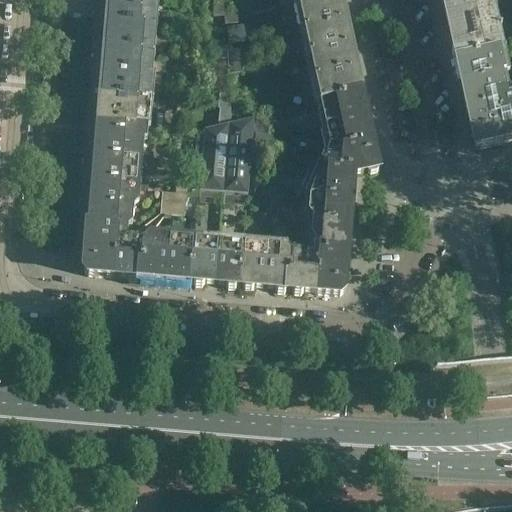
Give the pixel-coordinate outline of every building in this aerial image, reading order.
[(151,29),(153,1),(153,0),(81,0),(109,2),(107,26),(151,29)] [(338,0),(294,0),(298,12),(339,3),(338,1),(338,0)] [(488,10),(485,0),(440,0),(445,19),(488,10)] [(344,26),(341,15),(343,12),(342,6),(339,4),(339,3),(298,12),(303,36),(344,26)] [(223,16),(223,4),(213,6),(212,18),(224,19),(223,16)] [(493,34),(488,10),(445,19),(450,43),(493,34)] [(237,25),(236,15),(223,16),(224,19),(224,26),(237,25)] [(237,35),(237,25),(224,26),(225,35),(225,36),(237,35)] [(149,56),(151,29),(107,26),(104,50),(130,52),(130,56),(149,57),(149,56)] [(349,50),(344,26),(303,36),(308,59),(349,50)] [(499,58),(493,34),(450,43),(453,54),(451,56),(452,63),(455,65),(456,67),(499,58)] [(226,53),(226,49),(216,48),(216,61),(218,61),(226,62),(226,53)] [(147,78),(149,57),(130,56),(130,52),(104,50),(103,61),(101,63),(100,70),(103,72),(102,75),(147,79),(147,78)] [(354,74),(349,50),(308,59),(313,83),(354,74)] [(226,62),(227,65),(239,65),(238,53),(226,53),(226,62)] [(504,81),(499,58),(456,67),(456,69),(454,71),(456,79),(459,80),(461,91),(501,82),(504,82),(504,81)] [(227,74),(227,65),(226,62),(218,61),(217,73),(227,74)] [(240,75),(239,65),(227,65),(227,74),(227,75),(240,75)] [(361,93),(360,87),(357,85),(354,74),(313,83),(319,107),(360,98),(359,96),(361,93)] [(147,105),(149,79),(149,78),(147,78),(147,79),(102,75),(101,87),(99,89),(98,96),(100,98),(100,101),(147,105)] [(241,85),(240,75),(227,75),(228,85),(241,85)] [(505,98),(501,82),(461,91),(467,118),(495,112),(492,101),(505,98)] [(230,111),(229,102),(229,99),(220,98),(219,110),(220,110),(230,111)] [(365,122),(363,113),(365,110),(363,103),(361,102),(360,98),(319,107),(324,131),(365,122)] [(511,144),(511,103),(506,105),(505,98),(492,101),(495,112),(503,147),(511,144)] [(246,123),(240,99),(229,102),(230,111),(231,127),(246,123)] [(98,124),(98,127),(143,131),(145,131),(147,105),(100,101),(99,113),(96,115),(96,122),(98,124)] [(231,127),(230,111),(220,110),(219,129),(231,127)] [(503,147),(495,112),(467,118),(475,153),(503,147)] [(247,198),(251,146),(253,122),(246,123),(231,127),(219,129),(204,133),(203,146),(201,164),(200,176),(199,188),(199,194),(222,196),(247,198)] [(371,147),(365,122),(324,131),(329,153),(337,154),(371,147)] [(98,131),(97,136),(139,139),(142,139),(142,135),(143,131),(98,127),(98,131)] [(137,163),(139,139),(97,136),(97,138),(95,140),(94,146),(96,149),(95,160),(137,163)] [(201,164),(203,146),(177,144),(175,162),(184,163),(189,163),(201,164)] [(377,175),(371,147),(337,154),(329,153),(321,172),(351,174),(352,180),(366,177),(369,179),(375,178),(377,175)] [(135,187),(137,163),(95,160),(95,162),(93,164),(92,170),(94,173),(93,184),(135,187)] [(200,176),(201,164),(189,163),(188,175),(200,176)] [(350,204),(352,180),(351,174),(321,172),(308,201),(350,204)] [(199,188),(200,176),(188,175),(188,183),(187,187),(199,188)] [(133,209),(135,187),(93,184),(93,186),(91,188),(90,195),(92,197),(91,208),(129,211),(129,212),(130,212),(133,209)] [(199,199),(199,194),(199,188),(187,187),(186,199),(199,199)] [(222,196),(199,194),(199,199),(198,206),(203,207),(204,201),(221,202),(222,196)] [(185,198),(162,196),(161,200),(172,201),(172,207),(184,208),(185,198)] [(245,200),(223,198),(223,208),(244,210),(245,200)] [(172,207),(172,201),(161,200),(161,205),(160,212),(171,212),(172,207)] [(348,229),(350,204),(308,201),(307,223),(310,226),(348,229)] [(183,218),(184,208),(172,207),(171,212),(160,212),(160,216),(164,216),(171,217),(183,218)] [(128,226),(129,212),(129,211),(91,208),(91,211),(89,213),(88,219),(90,222),(90,230),(87,229),(86,239),(109,241),(109,235),(123,236),(124,228),(125,228),(128,226)] [(346,259),(348,229),(310,226),(309,241),(312,245),(313,245),(312,251),(323,252),(323,257),(346,259)] [(189,287),(194,245),(195,235),(169,233),(168,243),(165,285),(175,286),(178,288),(184,289),(186,287),(189,287)] [(113,281),(116,244),(123,245),(123,244),(123,236),(109,235),(109,241),(86,239),(83,274),(87,279),(113,281)] [(214,289),(217,247),(218,237),(195,235),(194,245),(189,287),(192,287),(194,290),(201,290),(203,288),(214,289)] [(239,291),(242,249),(243,239),(218,237),(217,247),(214,289),(225,290),(227,292),(233,293),(236,291),(239,291)] [(140,283),(143,246),(143,244),(146,241),(147,241),(147,240),(130,239),(123,244),(123,245),(116,244),(113,281),(126,282),(129,284),(135,285),(137,283),(140,283)] [(165,285),(168,243),(146,241),(143,244),(143,246),(140,283),(143,283),(145,286),(151,286),(154,284),(165,285)] [(263,293),(267,251),(242,249),(239,291),(242,291),(244,294),(250,294),(253,292),(263,293)] [(288,295),(291,258),(292,258),(292,256),(289,253),(267,251),(263,293),(274,294),(276,296),(283,297),(285,295),(288,295)] [(343,295),(346,259),(323,257),(323,252),(312,251),(311,260),(318,261),(315,297),(338,299),(343,295)] [(315,297),(318,261),(311,260),(292,258),(291,258),(288,295),(291,295),(293,298),(299,298),(302,296),(315,297)]
